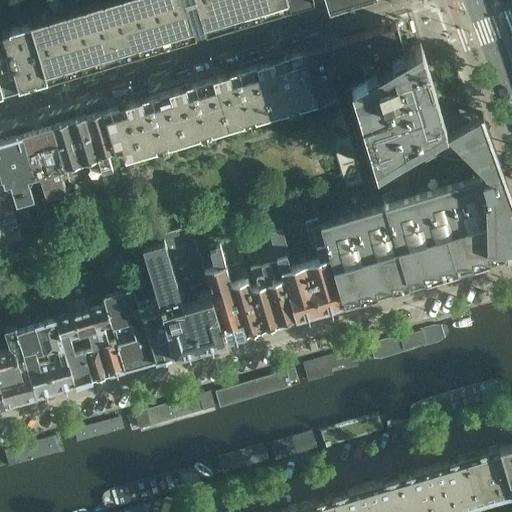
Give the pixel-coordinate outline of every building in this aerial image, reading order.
[(139,52),(123,0),(111,0),(105,2),(121,57),(121,58),(138,53),(137,52),(139,52)] [(158,46),(143,0),(123,0),(139,52),(140,52),(156,48),(156,47),(158,46)] [(205,30),(195,0),(143,0),(158,46),(158,47),(196,36),(195,33),(205,30)] [(234,24),(226,0),(195,0),(205,30),(205,33),(234,24)] [(262,16),(256,0),(226,0),(234,24),(262,16)] [(289,8),(286,0),(256,0),(262,16),(289,8)] [(314,1),(313,0),(286,0),(289,8),(290,7),(290,8),(314,1)] [(121,57),(105,2),(86,7),(102,62),(103,63),(119,58),(121,57)] [(102,62),(86,7),(68,13),(84,68),(84,69),(101,64),(100,63),(102,62)] [(84,68),(68,13),(50,18),(66,74),(82,69),(84,68)] [(66,74),(50,18),(30,24),(47,80),(47,79),(48,80),(64,75),(64,74),(66,73),(66,74)] [(445,123),(421,44),(420,41),(391,61),(387,48),(403,44),(397,23),(396,23),(396,22),(334,40),(334,42),(335,42),(339,58),(349,55),(351,59),(370,54),(374,68),(345,85),(370,168),(419,140),(441,127),(442,128),(446,127),(445,123)] [(47,80),(30,24),(9,31),(9,33),(2,35),(8,55),(18,88),(47,80)] [(340,94),(330,60),(339,58),(335,42),(334,42),(334,40),(277,57),(292,108),(340,94)] [(18,88),(8,55),(1,57),(0,55),(0,81),(4,93),(18,88)] [(292,108),(277,57),(229,72),(244,123),(292,108)] [(244,123),(229,72),(181,86),(196,137),(244,123)] [(196,137),(181,86),(133,100),(148,151),(196,137)] [(148,151),(133,100),(102,109),(113,148),(117,161),(148,151)] [(113,148),(102,109),(85,114),(101,168),(109,166),(105,150),(113,148)] [(511,194),(482,112),(479,113),(480,113),(447,133),(450,136),(445,138),(442,128),(441,127),(419,140),(422,144),(426,148),(429,150),(432,152),(436,154),(439,156),(443,157),(446,158),(449,159),(453,159),(458,160),(461,159),(464,159),(468,158),(471,158),(484,170),(484,178),(483,175),(482,176),(481,175),(321,222),(320,223),(321,224),(320,225),(344,303),(360,298),(506,255),(511,253),(511,194)] [(101,168),(85,114),(52,124),(63,163),(85,156),(93,160),(95,170),(101,168)] [(67,175),(63,163),(52,124),(37,129),(61,208),(75,204),(71,188),(64,190),(60,177),(67,175)] [(61,208),(37,129),(22,133),(34,175),(35,175),(38,183),(45,181),(49,195),(42,197),(47,213),(61,208)] [(34,175),(22,133),(0,139),(0,167),(5,184),(11,182),(16,202),(34,197),(28,177),(34,175)] [(22,240),(18,226),(4,184),(5,184),(0,167),(0,218),(8,244),(22,240)] [(267,216),(263,205),(247,210),(250,221),(267,216)] [(250,221),(247,210),(230,214),(233,226),(250,221)] [(136,220),(133,211),(112,217),(112,218),(114,226),(136,220)] [(233,226),(230,214),(213,219),(217,232),(232,228),(232,226),(233,226)] [(51,231),(47,217),(31,222),(35,236),(51,231)] [(155,357),(134,285),(132,279),(114,226),(112,218),(83,226),(106,302),(111,319),(117,340),(125,366),(125,367),(146,361),(146,360),(155,357)] [(344,303),(320,225),(319,225),(317,219),(306,222),(313,245),(315,244),(319,258),(305,262),(319,309),(343,302),(344,303)] [(35,236),(31,222),(18,226),(22,240),(35,236)] [(147,259),(142,240),(137,223),(121,228),(131,264),(147,259)] [(245,331),(231,283),(218,237),(213,239),(214,243),(208,245),(213,261),(217,265),(204,269),(191,225),(166,232),(165,233),(142,240),(147,259),(161,307),(174,352),(245,331)] [(319,309),(305,262),(290,266),(286,252),(289,252),(281,228),(270,232),(283,277),(284,277),(295,316),(319,309)] [(284,277),(283,277),(275,280),(269,262),(262,264),(279,321),(295,316),(284,277)] [(279,321),(262,264),(251,268),(256,285),(250,286),(263,326),(279,321)] [(263,326),(250,286),(248,278),(231,283),(245,331),(263,326)] [(174,352),(161,307),(152,310),(146,286),(139,288),(138,284),(134,285),(155,357),(174,352)] [(125,366),(117,340),(108,343),(102,322),(111,319),(106,302),(98,305),(94,293),(87,296),(90,307),(109,371),(125,366)] [(90,307),(73,312),(78,329),(87,326),(93,347),(84,350),(92,376),(109,371),(90,307)] [(92,376),(84,350),(75,352),(69,331),(78,329),(73,312),(56,317),(75,381),(92,376)] [(75,381),(56,317),(44,321),(42,314),(37,315),(39,322),(37,323),(56,386),(75,381)] [(56,386),(37,323),(17,329),(36,392),(56,386)] [(36,392),(17,329),(16,324),(5,328),(11,348),(1,351),(0,348),(0,386),(5,401),(36,392)] [(437,327),(431,328),(371,346),(376,363),(436,346),(442,343),(446,341),(448,339),(449,337),(450,335),(450,333),(450,332),(450,331),(448,330),(446,328),(444,327),(442,327),(437,327)] [(318,349),(316,341),(309,343),(311,351),(318,349)] [(360,367),(354,348),(304,363),(310,382),(360,367)] [(302,382),(298,366),(217,389),(222,405),(302,382)] [(420,423),(421,423),(511,396),(511,380),(510,379),(508,379),(418,405),(416,406),(415,407),(414,408),(413,410),(413,411),(412,413),(413,415),(413,416),(413,418),(414,419),(415,420),(417,422),(418,422),(420,423)] [(219,411),(213,391),(136,413),(143,434),(219,411)] [(73,428),(77,442),(125,428),(122,414),(73,428)] [(386,428),(382,414),(320,433),(324,447),(386,428)] [(272,442),(278,461),(318,450),(313,430),(272,442)] [(60,435),(0,452),(0,470),(65,453),(60,435)] [(511,476),(511,440),(498,444),(464,454),(470,473),(477,499),(511,489),(508,478),(511,476)] [(212,458),(218,480),(270,465),(263,443),(212,458)] [(477,499),(470,473),(464,454),(431,464),(444,509),(477,499)] [(432,511),(444,509),(431,464),(398,473),(408,511),(432,511)] [(204,474),(204,472),(203,470),(199,468),(197,467),(193,467),(187,468),(137,484),(141,499),(192,484),(197,482),(201,480),(202,478),(204,474)] [(408,511),(398,473),(364,483),(372,511),(408,511)] [(372,511),(364,483),(331,493),(336,511),(372,511)] [(336,511),(331,493),(298,503),(300,511),(336,511)] [(300,511),(298,503),(266,511),(300,511)]
